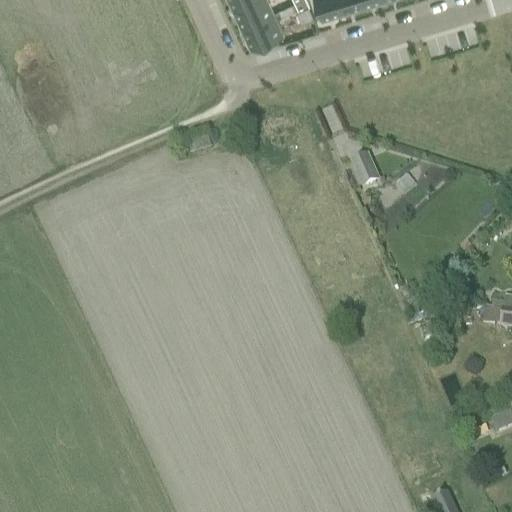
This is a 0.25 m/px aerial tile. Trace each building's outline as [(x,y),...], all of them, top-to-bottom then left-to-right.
[(269,0),(248,0),(234,7),(243,27),(275,12),(269,0)] [(308,0),(301,0),(296,2),(299,10),(311,5),(308,0)] [(340,0),(317,0),(323,19),(344,12),(340,0)] [(363,0),(340,0),(344,12),(365,6),(363,0)] [(275,12),(243,27),(252,47),(284,32),(275,12)] [(433,101),(445,97),(438,74),(426,78),(433,101)] [(363,160),(350,166),(362,191),(375,186),(363,160)] [(511,301),(504,300),(503,312),(511,313),(511,301)] [(484,312),(482,325),(500,327),(500,329),(511,330),(511,313),(503,312),(502,313),(502,314),(484,312)] [(511,413),(509,415),(490,423),(494,432),(511,425),(511,413)] [(449,511),(444,499),(431,505),(434,511),(449,511)]
